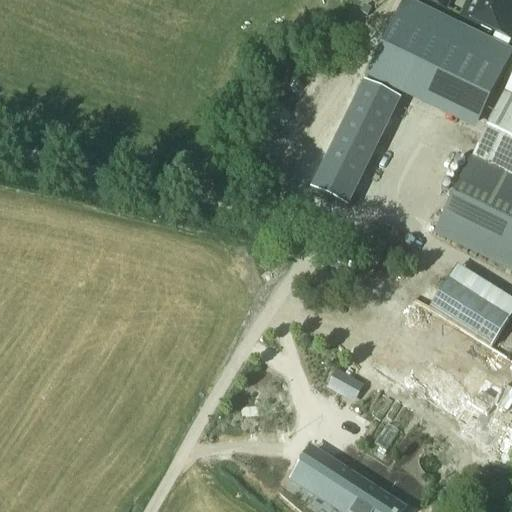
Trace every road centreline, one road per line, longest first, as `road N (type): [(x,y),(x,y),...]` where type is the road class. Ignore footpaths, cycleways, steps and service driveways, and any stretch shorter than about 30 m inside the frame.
road 1 (unclassified): [(149,511),(307,248),(312,220)]
road 2 (track): [(312,220),(0,148)]
